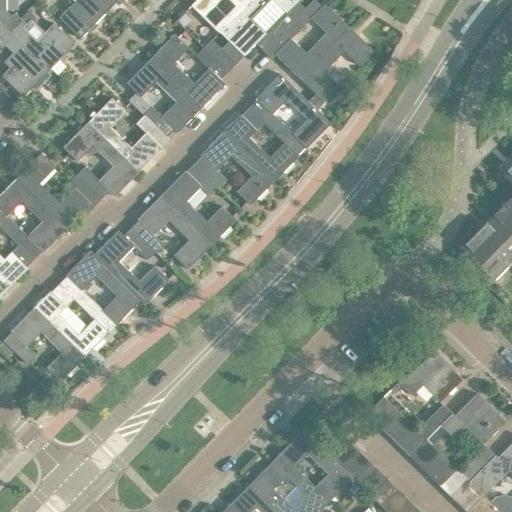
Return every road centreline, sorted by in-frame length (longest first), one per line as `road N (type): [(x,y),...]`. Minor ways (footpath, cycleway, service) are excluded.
road 1 (secondary): [(73,482),(302,251),(384,154),(487,0)]
road 2 (residential): [(158,511),(405,265)]
road 3 (residential): [(0,316),(99,215),(130,205),(248,85)]
road 4 (residential): [(511,370),(405,265)]
